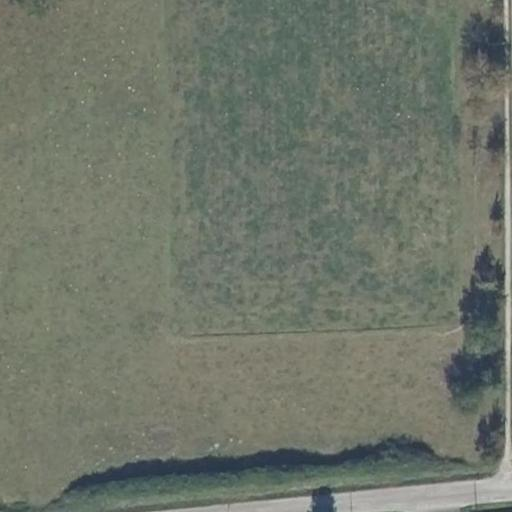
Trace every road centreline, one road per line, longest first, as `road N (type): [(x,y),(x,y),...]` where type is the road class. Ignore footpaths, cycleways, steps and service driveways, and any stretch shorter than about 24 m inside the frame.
road 1 (track): [(510,489),(505,0)]
road 2 (tertiary): [(284,511),(511,489)]
